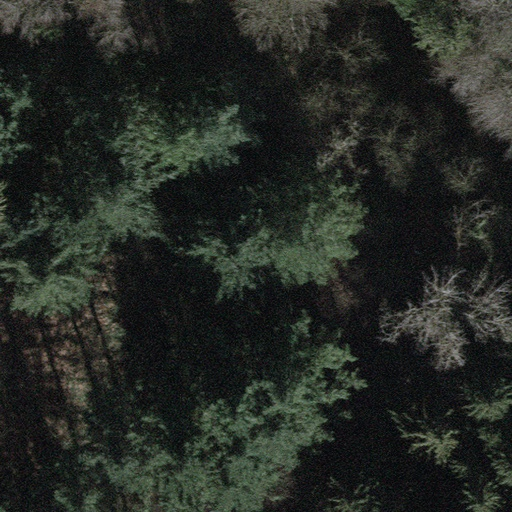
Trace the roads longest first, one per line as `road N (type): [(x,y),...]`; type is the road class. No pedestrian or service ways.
road 1 (track): [(0,1),(174,31),(338,145),(413,348)]
road 2 (track): [(413,348),(254,462),(154,511)]
